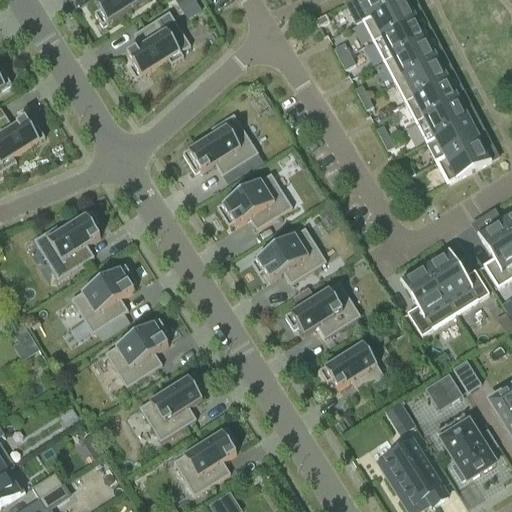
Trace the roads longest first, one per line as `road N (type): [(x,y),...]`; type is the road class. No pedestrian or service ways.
road 1 (residential): [(121,164),(339,511)]
road 2 (residential): [(511,185),(435,233),(392,229),(270,37)]
road 3 (residential): [(121,164),(270,37)]
road 4 (residential): [(17,0),(121,164)]
road 5 (residential): [(0,218),(121,164)]
